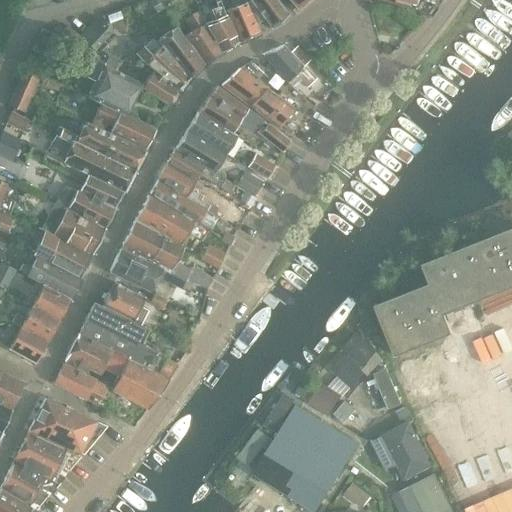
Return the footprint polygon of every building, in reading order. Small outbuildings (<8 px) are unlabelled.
[(157,0),(154,0),(149,3),(156,14),(163,10),(157,0)] [(237,45),(217,1),(218,0),(203,0),(208,10),(207,11),(213,22),(205,26),(222,53),(237,45)] [(239,44),(260,34),(246,3),(243,5),(240,0),(228,0),(232,9),(224,13),(239,44)] [(247,0),(271,30),(288,16),(275,0),(247,0)] [(288,0),(296,8),(297,9),(307,0),(288,0)] [(408,6),(427,17),(430,19),(438,8),(431,6),(420,0),(394,0),(409,4),(408,6)] [(204,66),(221,53),(203,27),(196,13),(184,20),(191,32),(184,37),(204,66)] [(71,45),(86,54),(91,58),(94,50),(105,40),(112,33),(96,19),(79,37),(67,26),(54,37),(71,45)] [(159,49),(186,80),(201,67),(175,28),(155,43),(159,49)] [(41,31),(32,52),(43,58),(53,36),(41,31)] [(283,46),(264,56),(288,84),(294,76),(306,88),(315,80),(314,80),(303,67),(310,60),(297,46),(289,53),(283,46)] [(178,89),(186,80),(159,49),(151,57),(143,47),(135,53),(144,64),(161,79),(178,89)] [(87,98),(101,105),(124,116),(139,86),(113,73),(118,62),(108,58),(104,66),(93,59),(91,58),(86,54),(80,64),(90,69),(86,78),(95,82),(87,98)] [(293,110),(239,70),(222,86),(250,107),(277,128),(284,120),(289,123),(293,117),(289,114),(293,110)] [(22,73),(13,93),(30,100),(39,79),(22,73)] [(43,80),(41,85),(59,92),(61,86),(43,80)] [(217,88),(197,113),(232,134),(238,124),(251,131),(254,126),(258,129),(263,121),(217,88)] [(13,93),(7,107),(24,114),(30,100),(13,93)] [(89,125),(103,133),(108,124),(113,126),(110,132),(145,151),(155,131),(124,116),(101,105),(89,125)] [(23,132),(28,121),(11,113),(6,124),(23,132)] [(186,131),(226,155),(238,137),(232,134),(197,113),(186,131)] [(86,149),(134,173),(144,153),(103,133),(89,125),(86,124),(79,138),(59,128),(55,136),(84,152),(86,149)] [(259,134),(281,151),(288,143),(266,125),(259,134)] [(175,150),(215,174),(226,155),(186,131),(175,150)] [(2,133),(0,137),(0,151),(13,157),(19,142),(2,133)] [(62,163),(87,175),(122,192),(123,193),(134,173),(86,149),(84,152),(55,136),(49,146),(66,155),(62,163)] [(166,164),(197,182),(200,176),(226,191),(230,185),(174,151),(166,164)] [(247,168),(267,180),(275,167),(255,154),(247,168)] [(166,164),(156,182),(205,211),(206,211),(209,206),(200,201),(202,197),(191,191),(197,182),(166,164)] [(244,192),(253,197),(261,184),(244,174),(236,187),(244,192)] [(63,185),(54,204),(104,229),(114,211),(113,211),(122,192),(87,175),(78,193),(75,192),(63,185)] [(0,212),(5,215),(7,216),(18,191),(13,189),(16,184),(0,176),(0,212)] [(149,194),(183,214),(198,223),(205,211),(156,182),(149,194)] [(244,192),(239,200),(249,207),(254,198),(253,197),(244,192)] [(135,219),(134,223),(180,247),(181,245),(193,224),(181,217),(148,197),(135,219)] [(41,230),(45,232),(92,255),(104,229),(54,204),(41,230)] [(205,211),(213,216),(217,211),(209,206),(206,211),(205,211)] [(123,245),(120,251),(161,272),(162,271),(169,274),(188,282),(194,285),(208,291),(213,280),(175,263),(182,248),(180,247),(134,223),(133,223),(122,245),(123,245)] [(429,286),(375,307),(395,357),(452,335),(444,315),(471,304),(511,287),(511,230),(422,266),(429,286)] [(34,256),(37,258),(80,280),(92,255),(45,232),(39,244),(34,256)] [(232,239),(225,234),(221,240),(228,245),(232,239)] [(207,248),(201,260),(219,269),(224,257),(207,248)] [(120,251),(109,272),(151,292),(158,278),(178,289),(184,292),(188,282),(169,274),(162,271),(161,272),(120,251)] [(70,298),(80,280),(37,258),(31,270),(22,265),(19,272),(70,298)] [(0,283),(7,287),(15,271),(0,263),(0,283)] [(113,284),(100,308),(139,326),(147,311),(139,307),(143,299),(113,284)] [(29,304),(28,306),(57,322),(69,301),(43,286),(36,298),(31,295),(27,303),(29,304)] [(149,303),(162,309),(166,300),(153,294),(149,303)] [(78,334),(149,371),(158,354),(135,343),(143,328),(139,326),(100,308),(92,304),(78,334)] [(11,322),(21,327),(20,329),(46,343),(57,322),(28,306),(22,317),(15,314),(11,322)] [(20,329),(8,350),(34,364),(46,343),(20,329)] [(358,331),(344,347),(347,350),(332,369),(353,387),(383,353),(358,331)] [(100,374),(103,368),(113,373),(118,376),(110,392),(147,410),(167,380),(155,374),(149,371),(78,334),(64,361),(86,372),(88,368),(100,374)] [(155,374),(167,380),(173,369),(162,363),(155,374)] [(53,383),(85,400),(89,391),(100,396),(104,388),(62,366),(53,383)] [(0,405),(10,411),(23,384),(0,373),(0,405)] [(328,385),(323,381),(309,400),(328,414),(332,410),(346,420),(356,406),(344,397),(352,387),(336,375),(328,385)] [(80,454),(95,423),(44,400),(28,429),(80,454)] [(0,433),(10,411),(0,405),(0,433)] [(252,473),(279,490),(313,511),(356,444),(295,405),(252,473)] [(386,468),(397,463),(404,479),(433,466),(412,420),(372,438),(386,468)] [(12,465),(0,489),(0,491),(29,507),(39,488),(52,494),(64,479),(53,473),(65,450),(26,432),(13,461),(37,474),(36,477),(12,465)] [(0,511),(36,511),(32,509),(29,507),(0,491),(0,511)] [(401,511),(399,499),(387,501),(389,511),(401,511)]
